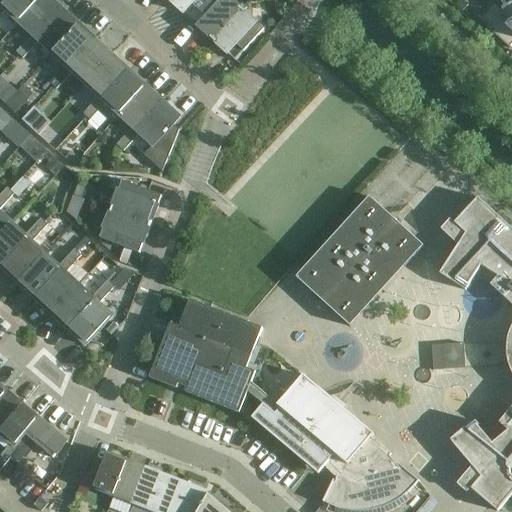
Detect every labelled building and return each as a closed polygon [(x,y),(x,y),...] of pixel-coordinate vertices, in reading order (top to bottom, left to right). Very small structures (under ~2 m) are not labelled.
[(9,0),(0,0),(0,6),(2,8),(9,0)] [(0,17),(5,12),(18,24),(40,0),(9,0),(2,8),(0,6),(0,17)] [(62,10),(51,0),(40,0),(18,24),(32,36),(35,39),(62,10)] [(168,0),(169,0),(191,21),(209,0),(168,0)] [(209,0),(191,21),(213,41),(245,6),(242,4),(239,8),(231,0),(209,0)] [(471,8),(462,0),(461,0),(456,6),(466,15),(471,8)] [(511,2),(500,10),(495,5),(480,20),(480,19),(479,20),(510,49),(511,48),(510,47),(511,44),(511,2)] [(245,6),(213,41),(235,62),(264,31),(244,12),(247,8),(245,6)] [(31,51),(39,43),(52,54),(79,25),(62,10),(35,39),(32,36),(24,44),(31,51)] [(96,41),(79,25),(52,54),(66,67),(69,70),(96,41)] [(113,56),(96,41),(69,70),(66,67),(58,75),(65,82),(72,73),(85,85),(113,56)] [(31,51),(24,44),(16,53),(23,60),(31,51)] [(129,72),(113,56),(85,85),(99,98),(102,101),(129,72)] [(98,113),(106,104),(119,116),(146,87),(129,72),(102,101),(99,98),(91,106),(98,113)] [(65,82),(58,75),(50,84),(57,90),(65,82)] [(119,116),(133,129),(137,133),(164,103),(146,87),(119,116)] [(2,89),(0,91),(0,99),(6,105),(12,98),(2,89)] [(16,114),(22,108),(12,98),(6,105),(16,114)] [(132,143),(139,135),(153,148),(145,156),(163,172),(179,131),(174,125),(180,118),(164,103),(137,133),(133,129),(125,137),(132,143)] [(98,113),(91,106),(83,115),(90,121),(98,113)] [(0,110),(0,125),(5,130),(13,122),(0,110)] [(48,124),(34,110),(23,121),(38,135),(48,124)] [(132,143),(125,137),(117,146),(124,152),(132,143)] [(47,151),(37,142),(29,151),(39,160),(47,151)] [(111,210),(151,226),(162,197),(122,182),(111,210)] [(0,197),(6,203),(14,194),(7,188),(0,196),(0,197)] [(296,279),(350,328),(424,248),(370,198),(296,279)] [(497,511),(498,511),(511,495),(511,229),(478,199),(455,224),(455,225),(446,235),(458,247),(440,275),(465,291),(481,267),(498,277),(490,286),(511,306),(511,327),(511,328),(510,333),(508,338),(507,343),(507,349),(507,354),(507,360),(508,365),(510,370),(511,374),(511,408),(499,424),(508,432),(493,445),(474,422),(450,441),(472,467),(461,480),(472,489),(471,490),(497,511)] [(151,226),(111,210),(100,239),(140,254),(151,226)] [(0,237),(12,224),(0,212),(0,237)] [(33,228),(40,234),(48,226),(41,219),(33,228)] [(25,236),(12,224),(0,237),(0,267),(2,269),(29,239),(32,243),(40,234),(33,228),(25,236)] [(46,255),(32,243),(29,239),(2,269),(19,284),(46,255)] [(66,259),(73,265),(75,263),(81,256),(75,250),(66,259)] [(59,267),(46,255),(19,284),(35,300),(62,270),(66,273),(73,265),(66,259),(59,267)] [(62,270),(35,300),(52,315),(79,286),(88,276),(75,263),(73,265),(66,273),(62,270)] [(111,284),(119,276),(115,273),(108,281),(111,284)] [(100,290),(107,296),(115,287),(116,289),(124,282),(119,276),(111,284),(108,281),(100,290)] [(92,298),(79,286),(52,315),(69,331),(96,301),(99,304),(107,296),(100,290),(92,298)] [(96,301),(69,331),(86,347),(113,317),(99,304),(96,301)] [(252,419),(266,431),(308,466),(316,457),(324,467),(345,442),(358,453),(371,438),(372,438),(374,435),(303,376),(278,406),(252,384),(256,373),(247,370),(263,329),(190,301),(180,328),(171,324),(150,379),(177,390),(179,385),(187,388),(185,393),(240,414),(248,393),(263,405),(252,419)] [(465,371),(464,346),(443,347),(442,349),(441,353),(441,357),(441,362),(442,367),(444,372),(465,371)] [(0,432),(23,405),(7,392),(0,401),(0,432)] [(16,447),(25,435),(39,419),(23,405),(0,432),(0,435),(11,444),(15,448),(16,447)] [(67,442),(39,419),(25,435),(53,459),(67,442)] [(345,442),(324,467),(325,467),(327,470),(334,476),(336,478),(335,483),(332,482),(323,503),(329,506),(335,508),(341,510),(348,511),(351,511),(366,511),(368,511),(375,511),(382,509),(388,507),(394,504),(400,500),(406,496),(411,491),(415,486),(419,481),(402,467),(400,469),(390,457),(391,455),(372,438),(371,438),(358,453),(345,442)] [(3,453),(11,459),(19,449),(16,447),(15,448),(11,444),(3,453)] [(11,459),(3,453),(0,457),(0,465),(3,468),(11,459)] [(113,498),(128,460),(109,453),(103,467),(98,465),(98,464),(97,463),(91,480),(92,480),(92,479),(97,481),(94,490),(113,498)] [(113,498),(133,505),(148,468),(128,460),(113,498)] [(133,505),(149,511),(152,511),(167,476),(148,468),(133,505)] [(152,511),(174,511),(186,483),(167,476),(152,511)] [(174,511),(198,511),(210,493),(186,483),(174,511)] [(229,511),(231,510),(210,493),(198,511),(229,511)] [(42,511),(49,505),(41,498),(34,506),(41,511),(42,511)]
